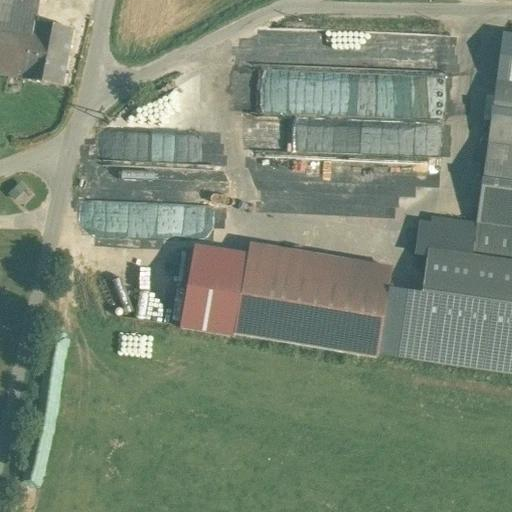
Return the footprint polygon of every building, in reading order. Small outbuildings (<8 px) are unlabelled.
[(39,0),(0,0),(0,21),(34,27),(34,23),(36,23),(39,0)] [(34,27),(0,21),(0,74),(23,79),(34,27)] [(36,23),(34,23),(34,27),(23,79),(25,80),(25,79),(61,86),(63,87),(74,29),(72,29),(36,23)] [(254,29),(254,64),(334,64),(334,29),(254,29)] [(511,32),(511,35),(504,33),(497,82),(511,83),(511,32)] [(511,83),(497,82),(478,223),(511,227),(511,83)] [(31,194),(22,184),(12,193),(21,203),(31,194)] [(474,252),(478,223),(422,223),(418,250),(428,252),(473,259),(474,252)] [(511,227),(478,223),(474,252),(511,257),(511,227)] [(180,325),(235,334),(248,259),(193,250),(180,325)] [(511,264),(473,259),(428,252),(423,293),(414,355),(511,369),(511,264)] [(392,279),(249,255),(248,259),(235,334),(378,358),(379,350),(390,289),(392,279)] [(379,350),(414,355),(423,293),(390,289),(379,350)]
